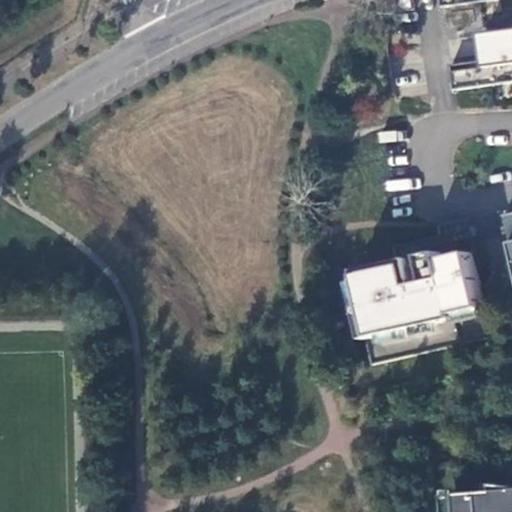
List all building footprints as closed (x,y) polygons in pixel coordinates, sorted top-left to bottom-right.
[(416,0),(397,0),(400,13),(418,10),(416,0)] [(444,0),(445,8),(505,0),(444,0)] [(453,66),(457,92),(511,84),(511,32),(486,36),(490,61),(453,66)] [(444,260),(442,253),(361,272),(369,308),(362,310),(369,341),(458,320),(457,316),(486,309),(473,253),(444,260)] [(511,511),(511,491),(454,496),(455,507),(449,508),(449,511),(511,511)]
